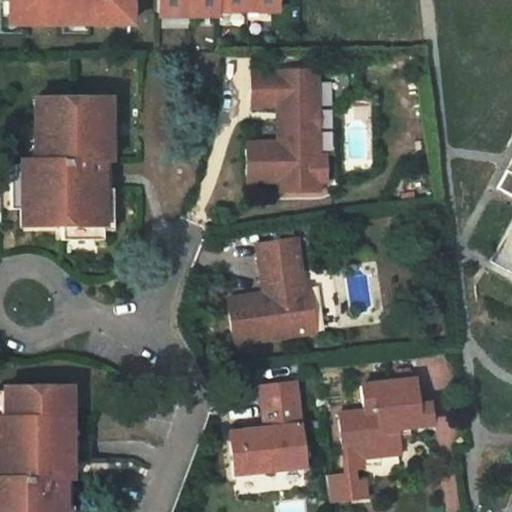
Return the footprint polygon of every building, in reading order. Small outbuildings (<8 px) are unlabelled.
[(0,0),(0,43),(116,41),(115,0),(0,0)] [(263,26),(262,0),(145,0),(146,33),(204,32),(204,27),(263,26)] [(264,87),(238,88),(239,120),(265,119),(265,126),(270,127),(270,133),(265,133),(265,156),(233,157),(234,195),(258,195),(258,206),(306,205),(306,195),(313,195),(313,170),(305,169),(305,140),(290,141),(284,136),(284,126),(304,125),(304,84),(290,85),(290,88),(283,89),(283,85),(264,85),(264,87)] [(354,110),(342,111),(342,120),(354,120),(354,110)] [(88,113),(13,113),(14,138),(23,138),(24,175),(12,175),(0,175),(0,232),(0,240),(41,240),(41,254),(82,253),(82,245),(81,202),(81,175),(81,156),(88,156),(88,155),(88,113)] [(304,125),(284,126),(284,136),(290,141),(305,140),(304,125)] [(12,160),(12,175),(24,175),(23,138),(14,138),(14,160),(12,160)] [(81,156),(81,175),(88,176),(91,175),(91,155),(88,155),(88,156),(81,156)] [(511,169),(502,189),(511,194),(511,229),(495,260),(511,269),(511,169)] [(81,202),(82,245),(92,244),(91,202),(88,202),(81,202)] [(284,255),(244,261),(250,304),(252,304),(253,311),(251,311),(214,316),(221,362),(303,350),(296,304),(291,305),(284,255)] [(408,400),(355,405),(357,431),(333,433),(337,469),(339,489),(346,488),(357,487),(356,475),(393,472),(391,448),(425,444),(423,424),(410,426),(408,400)] [(287,401),(249,405),(252,446),(214,450),(218,493),(295,485),(287,401)] [(50,473),(49,402),(0,403),(0,511),(43,511),(43,494),(43,474),(50,473)] [(53,494),(53,473),(50,473),(43,474),(43,494),(50,494),(53,494)] [(339,493),(320,495),(321,511),(359,511),(358,500),(348,501),(346,488),(339,489),(339,493)]
